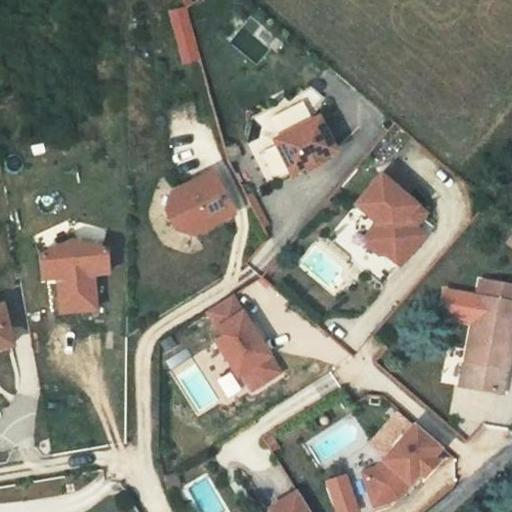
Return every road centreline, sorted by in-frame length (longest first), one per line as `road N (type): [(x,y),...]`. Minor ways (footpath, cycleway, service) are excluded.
road 1 (residential): [(138,474),(150,340),(235,279)]
road 2 (residential): [(138,474),(108,458),(0,475)]
